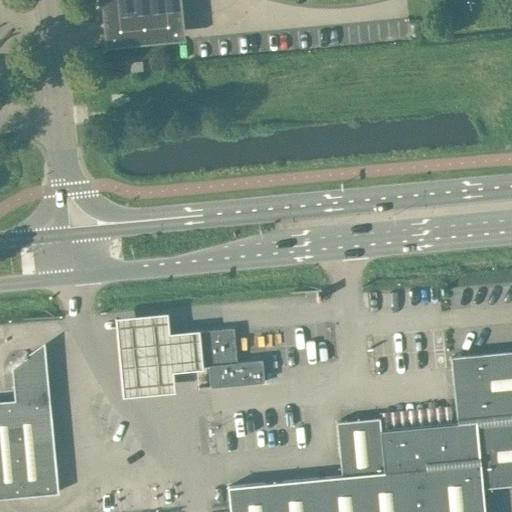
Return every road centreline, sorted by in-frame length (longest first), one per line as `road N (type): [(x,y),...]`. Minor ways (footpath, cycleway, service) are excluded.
road 1 (secondary): [(74,276),(511,223)]
road 2 (secondary): [(511,185),(202,215)]
road 3 (unclassified): [(202,215),(108,213),(67,188)]
road 4 (secondary): [(202,215),(70,234)]
